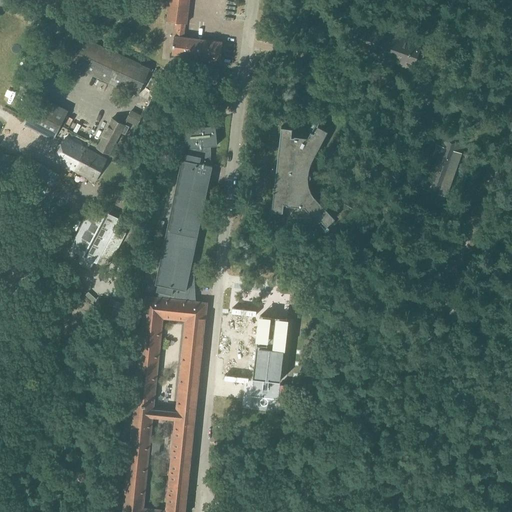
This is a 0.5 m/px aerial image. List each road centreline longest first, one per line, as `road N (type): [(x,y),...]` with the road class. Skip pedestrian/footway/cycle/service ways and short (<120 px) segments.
road 1 (unknown): [(496,132),(445,99),(371,70),(250,40)]
road 2 (unknown): [(0,2),(45,31),(57,78),(74,84),(88,77)]
